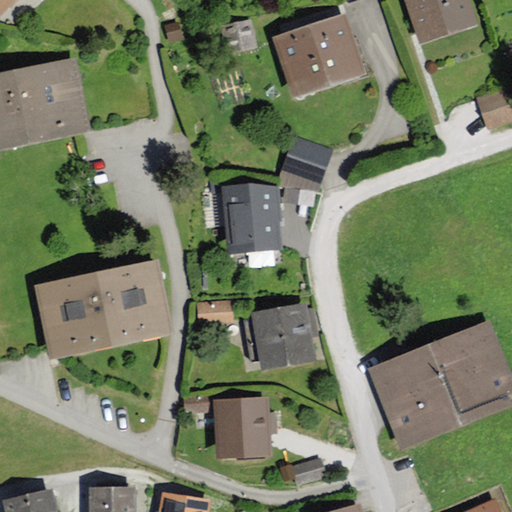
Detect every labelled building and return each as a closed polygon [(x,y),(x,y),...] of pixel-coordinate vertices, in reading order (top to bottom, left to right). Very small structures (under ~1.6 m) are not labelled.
[(0,0),(0,9),(9,0),(0,0)] [(409,0),(423,41),(471,25),(462,0),(409,0)] [(278,38),(295,92),(362,71),(345,17),(310,28),(278,38)] [(73,64),(0,78),(0,142),(86,126),(73,64)] [(480,99),(489,127),(511,119),(511,110),(506,91),(480,99)] [(296,135),(283,169),(320,183),(333,150),(296,135)] [(227,190),(231,250),(280,246),(276,187),(227,190)] [(39,289),(54,356),(166,332),(152,265),(39,289)] [(197,319),(232,318),(231,298),(196,299),(197,319)] [(255,315),(265,368),(313,359),(304,306),(255,315)] [(511,388),(487,327),(375,372),(404,444),(511,400),(511,388)] [(217,402),(220,456),(268,454),(267,431),(266,400),(217,402)] [(92,490),(91,511),(133,511),(133,489),(92,490)] [(7,501),(9,511),(55,511),(51,492),(7,501)] [(164,494),(161,511),(204,511),(206,500),(164,494)] [(498,511),(494,501),(469,511),(498,511)]
